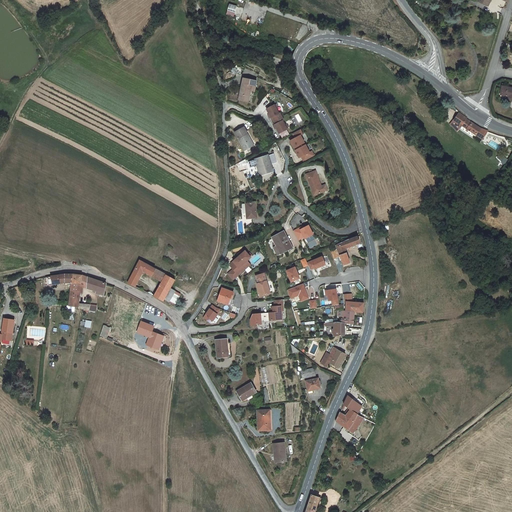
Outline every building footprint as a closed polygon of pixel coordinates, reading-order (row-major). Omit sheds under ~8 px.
[(236,6),(228,3),(225,14),(232,16),(236,6)] [(511,86),(503,85),(501,93),(510,95),(509,98),(511,99),(511,86)] [(262,88),(248,87),(244,108),(253,110),(256,96),(261,97),(262,88)] [(281,112),(273,116),(276,122),(278,125),(279,125),(282,132),(281,132),(283,136),(286,141),(294,137),(289,128),(291,128),(287,120),(286,121),(281,112)] [(455,123),(451,131),(459,135),(463,128),(463,127),(455,123)] [(469,131),(463,128),(459,135),(458,136),(464,139),(469,131)] [(469,131),(464,139),(467,141),(468,139),(474,143),(477,136),(469,131)] [(251,134),(241,139),(251,158),(254,156),(255,158),(257,157),(256,155),(260,153),(251,134)] [(485,138),(477,136),(474,143),(481,147),(485,138)] [(295,149),(299,156),(300,156),(309,151),(310,151),(306,143),(308,142),(306,137),(298,142),(300,146),(295,149)] [(301,158),(300,158),(304,166),(307,165),(309,170),(320,164),(317,159),(315,160),(311,153),(310,153),(301,158)] [(261,167),(266,183),(277,179),(272,163),(261,167)] [(311,183),(318,203),(329,199),(321,180),(311,183)] [(263,225),(262,211),(251,211),(251,212),(248,212),(249,220),(252,220),(253,232),(259,232),(259,225),(263,225)] [(304,234),(298,238),(303,247),(309,244),(310,245),(318,241),(314,232),(309,234),(305,236),(304,234)] [(285,261),(286,262),(296,256),(293,250),(294,249),(289,238),(277,245),(281,253),(278,255),(282,263),(285,261)] [(383,243),(376,245),(378,251),(384,249),(383,243)] [(363,244),(341,252),(349,271),(355,269),(350,254),(364,249),(363,244)] [(238,277),(242,283),(249,277),(248,275),(253,270),(251,268),(255,264),(250,258),(247,260),(246,258),(242,262),(243,264),(235,271),(240,276),(238,277)] [(319,274),(329,270),(326,263),(311,268),(312,270),(314,275),(318,273),(319,274)] [(312,270),(311,268),(309,264),(304,265),(307,272),(312,270)] [(155,280),(159,273),(144,265),(136,283),(146,287),(150,278),(155,280)] [(232,280),(238,287),(242,283),(238,277),(240,276),(235,271),(234,271),(237,275),(232,280)] [(299,272),(290,276),(294,287),(303,284),(299,272)] [(170,279),(159,273),(155,280),(167,286),(170,279)] [(83,280),(76,281),(75,293),(73,312),(85,313),(86,306),(88,294),(90,281),(85,279),(83,280)] [(180,284),(170,279),(167,286),(163,295),(173,299),(176,293),(180,284)] [(275,299),(268,280),(260,283),(263,291),(262,291),(264,297),(265,296),(265,297),(264,298),(266,303),(275,299)] [(75,293),(76,281),(74,281),(70,281),(60,283),(46,285),(46,291),(75,293)] [(90,281),(88,294),(94,295),(96,283),(90,281)] [(109,298),(111,288),(106,286),(96,283),(94,295),(109,298)] [(136,283),(133,289),(140,293),(143,294),(146,287),(136,283)] [(302,306),(310,304),(307,289),(290,296),(292,301),(301,299),(302,306)] [(187,298),(176,293),(173,299),(171,305),(182,310),(187,298)] [(331,301),(333,301),(334,306),(337,305),(338,310),(343,309),(341,294),(330,296),(331,301)] [(159,303),(170,308),(171,305),(173,299),(163,295),(159,303)] [(241,300),(230,296),(225,309),(235,312),(238,304),(239,304),(241,300)] [(357,300),(349,299),(349,307),(352,307),(357,308),(357,300)] [(256,326),(257,331),(267,330),(267,326),(270,325),(270,326),(288,324),(286,315),(288,315),(287,304),(278,305),(279,311),(277,311),(278,317),(264,319),(259,320),(256,326)] [(354,317),(358,318),(369,318),(369,309),(357,308),(352,307),(351,318),(354,317)] [(227,316),(224,315),(220,312),(211,325),(215,327),(216,325),(220,328),(226,321),(227,316)] [(358,331),(358,321),(358,318),(354,317),(351,318),(349,318),(349,323),(346,323),(346,326),(344,326),(343,330),(349,330),(358,331)] [(22,323),(11,322),(8,339),(1,338),(0,346),(0,358),(5,360),(8,343),(18,345),(22,323)] [(343,330),(338,330),(337,343),(341,343),(355,343),(355,339),(349,339),(349,335),(349,330),(343,330)] [(114,334),(107,332),(105,337),(122,343),(123,341),(112,338),(114,334)] [(169,343),(157,339),(152,352),(164,357),(169,343)] [(234,348),(223,349),(224,366),(235,365),(234,348)] [(296,351),(294,350),(297,361),(303,358),(296,351)] [(351,361),(338,355),(334,363),(330,372),(329,373),(332,374),(334,370),(343,375),(351,361)] [(318,375),(306,378),(308,385),(319,382),(318,375)] [(323,385),(310,388),(312,398),(326,395),(323,385)] [(242,399),(248,408),(262,399),(256,390),(242,399)] [(362,406),(348,395),(344,405),(350,410),(346,416),(341,413),(337,421),(352,432),(359,423),(362,417),(357,415),(358,411),(362,406)] [(277,418),(264,419),(265,439),(278,438),(277,418)] [(289,449),(279,450),(280,469),(291,469),(289,449)] [(316,511),(321,497),(312,493),(305,511),(316,511)]
